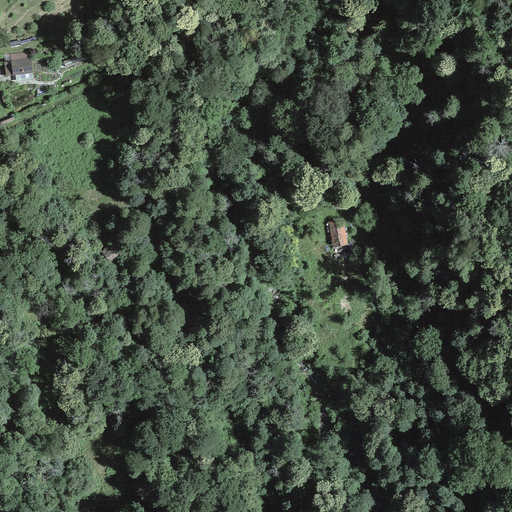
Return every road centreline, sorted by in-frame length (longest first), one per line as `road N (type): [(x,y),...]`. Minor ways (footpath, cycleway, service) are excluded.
road 1 (track): [(0,135),(221,21),(237,0)]
road 2 (track): [(86,511),(26,377),(17,374)]
road 3 (track): [(17,374),(8,383),(17,425),(16,511)]
